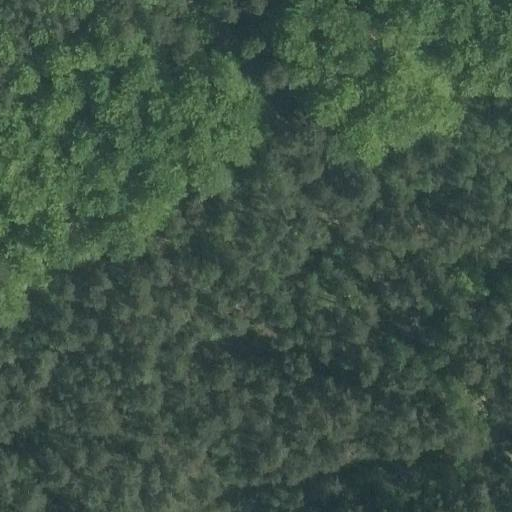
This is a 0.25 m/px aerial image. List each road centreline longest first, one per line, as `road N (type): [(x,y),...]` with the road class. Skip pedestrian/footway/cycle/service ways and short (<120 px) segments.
road 1 (track): [(503,418),(391,301),(300,168),(204,0)]
road 2 (track): [(503,418),(467,439),(276,476),(174,511)]
